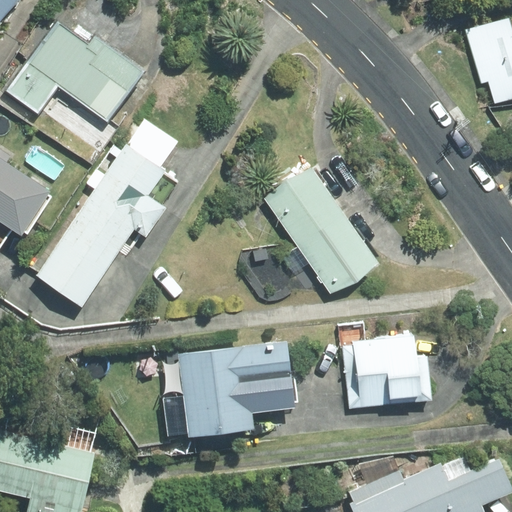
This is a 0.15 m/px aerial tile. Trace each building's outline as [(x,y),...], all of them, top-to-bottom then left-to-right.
[(0,0),(0,21),(19,0),(0,0)] [(495,102),(511,98),(511,17),(511,16),(467,27),(482,84),(490,81),(495,102)] [(90,44),(60,20),(7,90),(39,114),(60,86),(108,122),(147,71),(98,34),(90,44)] [(42,135),(28,126),(17,144),(31,152),(42,135)] [(125,144),(37,276),(83,306),(134,229),(147,237),(166,208),(149,197),(166,170),(125,144)] [(11,156),(0,148),(0,220),(25,237),(54,192),(7,162),(11,156)] [(380,262),(314,168),(268,200),(334,295),(380,262)] [(350,405),(436,394),(431,349),(420,350),(417,328),(355,336),(355,340),(343,342),(350,405)] [(180,351),(190,430),(257,422),(251,380),(294,375),(288,337),(180,351)] [(80,511),(95,451),(1,428),(0,431),(0,484),(32,492),(27,511),(80,511)] [(511,486),(511,481),(499,452),(449,475),(441,459),(403,476),(398,466),(349,488),(353,496),(350,498),(356,511),(456,511),(457,511),(475,511),(484,508),(481,501),(511,486)]
